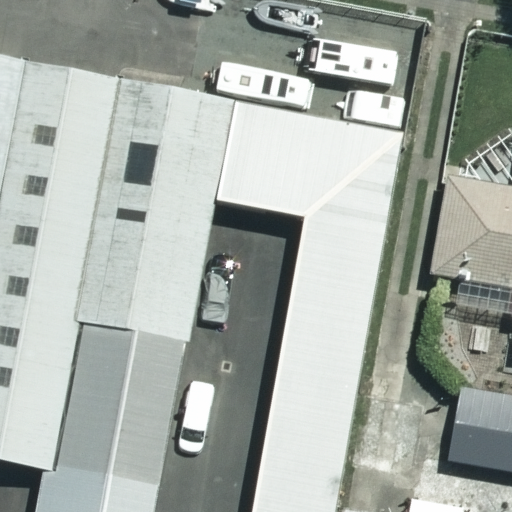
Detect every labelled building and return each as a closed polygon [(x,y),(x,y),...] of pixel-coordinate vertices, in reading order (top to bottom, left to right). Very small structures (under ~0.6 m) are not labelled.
[(0,231),(33,65),(0,58),(0,231)] [(116,81),(33,65),(0,231),(0,458),(39,466),(116,81)] [(152,511),(234,105),(116,81),(39,466),(30,511),(152,511)] [(322,511),(398,137),(234,105),(216,195),(307,213),(246,511),(322,511)] [(511,191),(455,185),(444,278),(476,282),(472,311),(511,316),(511,191)] [(511,396),(473,389),(458,464),(511,474),(511,396)]
